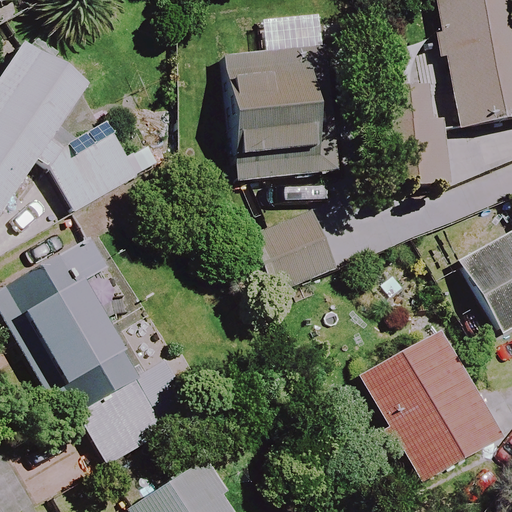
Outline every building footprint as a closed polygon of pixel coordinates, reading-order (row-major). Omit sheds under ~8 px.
[(0,0),(0,10),(10,9),(8,0),(0,0)] [(511,125),(511,0),(429,0),(460,137),(511,125)] [(0,211),(82,92),(21,51),(0,80),(0,211)] [(332,178),(320,72),(212,83),(223,189),(332,178)] [(428,123),(382,133),(396,197),(442,187),(428,123)] [(131,182),(101,131),(40,168),(70,219),(131,182)] [(331,274),(309,218),(255,239),(277,295),(331,274)] [(511,334),(511,234),(453,269),(497,344),(511,334)] [(0,293),(0,320),(58,432),(79,421),(105,469),(189,425),(161,370),(129,386),(78,287),(102,275),(88,247),(0,293)] [(489,449),(431,341),(354,383),(413,491),(489,449)] [(223,511),(195,465),(122,510),(123,511),(223,511)]
